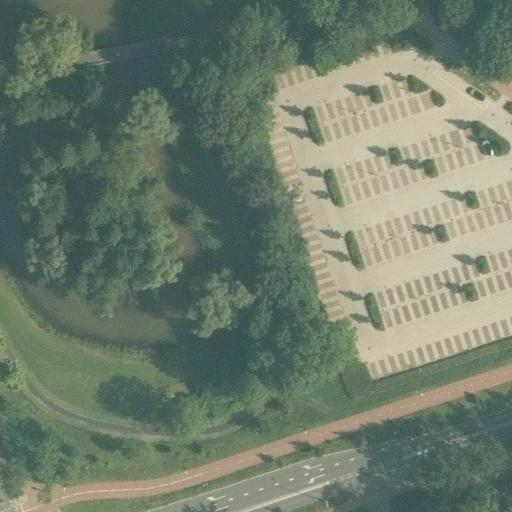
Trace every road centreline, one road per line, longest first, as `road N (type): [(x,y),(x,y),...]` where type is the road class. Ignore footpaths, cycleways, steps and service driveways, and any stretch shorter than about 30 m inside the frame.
road 1 (secondary): [(356,465),(198,511)]
road 2 (secondary): [(511,414),(356,465)]
road 3 (secondary): [(363,479),(511,429)]
